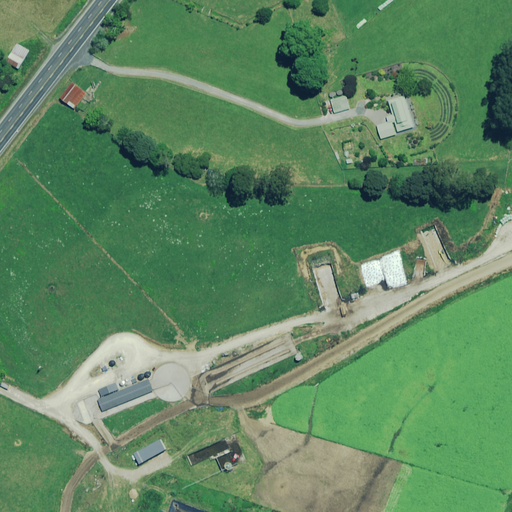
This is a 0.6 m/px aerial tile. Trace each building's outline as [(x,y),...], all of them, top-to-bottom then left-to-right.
[(30,51),(18,44),(7,62),(19,69),(30,51)] [(87,94),(72,83),(60,98),(75,109),(87,94)] [(350,108),(347,96),(331,100),(335,113),(350,108)] [(395,122),(395,123),(398,132),(414,127),(405,97),(389,102),(392,114),(393,115),(387,117),(389,123),(378,126),(381,139),(396,134),(393,123),(395,122)] [(149,378),(139,382),(137,378),(131,380),(133,384),(119,390),(116,383),(100,390),(103,398),(98,400),(103,412),(154,391),(150,381),(149,378)] [(153,456),(150,451),(136,459),(139,464),(153,456)]
